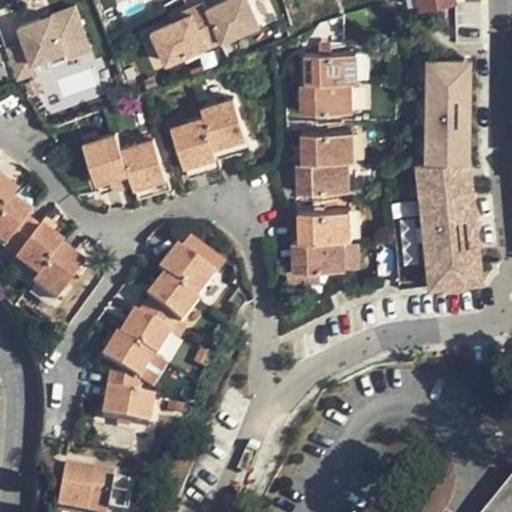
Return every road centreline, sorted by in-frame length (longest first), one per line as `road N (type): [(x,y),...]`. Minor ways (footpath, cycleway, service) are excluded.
road 1 (residential): [(264,401),(330,361),(398,335),(488,325),(510,307),(503,0)]
road 2 (residential): [(264,401),(259,294),(240,223),(216,206),(185,205),(122,225),(92,224),(0,131)]
road 3 (residential): [(454,511),(469,491),(473,453),(463,427),(432,404),(403,403),(357,421),(329,462),(313,511)]
road 4 (residential): [(0,337),(14,406),(13,511)]
road 5 (unknown): [(122,225),(121,259),(60,361)]
